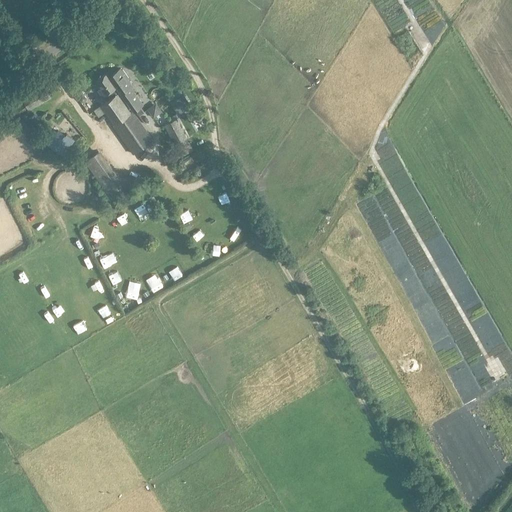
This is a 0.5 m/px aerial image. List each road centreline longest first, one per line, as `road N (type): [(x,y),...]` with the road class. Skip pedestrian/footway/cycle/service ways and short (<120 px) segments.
road 1 (track): [(144,0),(203,91),(224,169),(427,511)]
road 2 (track): [(224,169),(189,186),(175,184),(157,161),(113,158),(44,55)]
road 3 (unclassified): [(0,84),(94,20),(106,0)]
